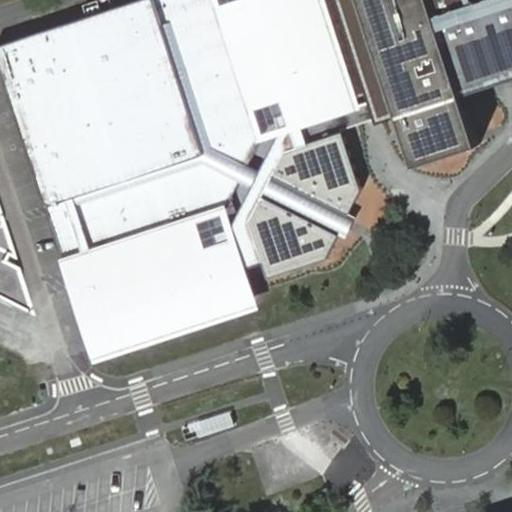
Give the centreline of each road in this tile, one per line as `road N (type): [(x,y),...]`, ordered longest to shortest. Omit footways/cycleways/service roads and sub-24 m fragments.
road 1 (unclassified): [(394,321),(0,444)]
road 2 (unclassified): [(511,156),(466,200),(451,281),(416,309)]
road 3 (unclassified): [(394,321),(363,367),(361,399),(378,440),(419,468)]
